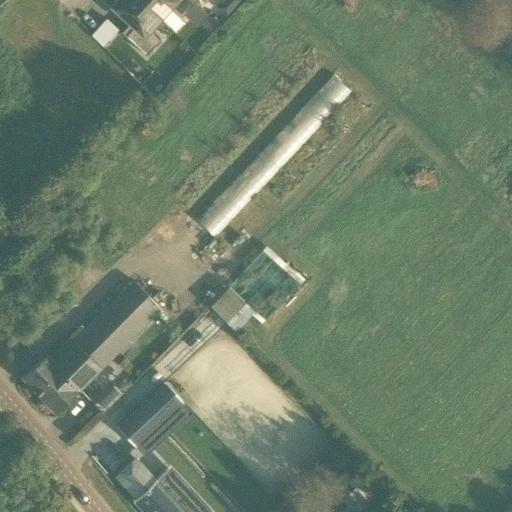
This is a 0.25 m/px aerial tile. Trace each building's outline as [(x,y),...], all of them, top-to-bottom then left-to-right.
[(121,33),(145,56),(159,41),(150,29),(159,19),(138,0),(115,0),(112,3),(113,4),(110,7),(133,28),(126,36),(122,32),(121,33)] [(138,0),(159,19),(168,9),(181,18),(194,3),(191,0),(138,0)] [(106,19),(91,35),(102,47),(118,30),(106,19)] [(334,71),(199,218),(217,235),(353,88),(334,71)] [(275,262),(265,254),(261,251),(228,286),(265,321),(299,284),(275,262)] [(81,327),(70,338),(101,368),(146,323),(160,308),(134,282),(86,331),(81,327)] [(101,368),(70,338),(49,359),(46,355),(21,376),(55,414),(101,368)] [(137,447),(187,404),(170,383),(119,426),(137,447)] [(183,511),(175,502),(186,492),(168,470),(155,481),(136,458),(116,475),(135,498),(132,501),(141,511),(183,511)]
